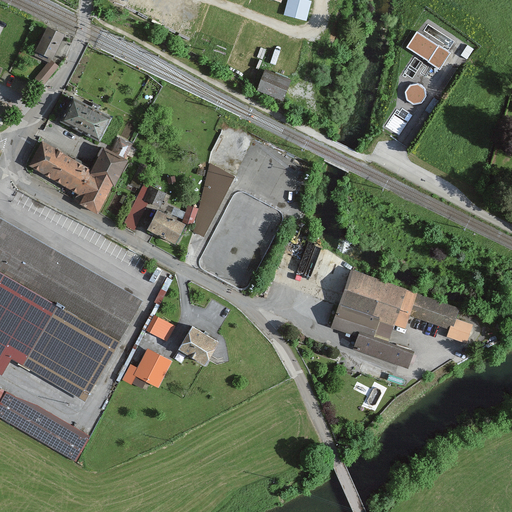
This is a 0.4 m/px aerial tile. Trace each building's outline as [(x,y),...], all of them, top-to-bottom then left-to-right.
[(313,3),(301,0),(290,0),(285,16),(307,22),(313,3)] [(53,56),(64,35),(47,26),(36,48),(37,49),(35,54),(48,61),(49,62),(51,58),(52,56),(53,56)] [(427,62),(438,70),(451,52),(439,44),(427,62)] [(48,61),(33,78),(42,85),(59,65),(51,58),(49,62),(48,61)] [(291,83),(267,72),(257,92),(281,104),(291,83)] [(406,93),(419,104),(429,91),(416,81),(406,93)] [(75,99),(64,121),(104,142),(116,120),(75,99)] [(247,140),(232,133),(222,154),(237,161),(247,140)] [(94,169),(45,142),(31,167),(82,195),(77,202),(101,215),(131,161),(129,160),(136,147),(120,138),(113,151),(106,147),(94,169)] [(232,169),(221,163),(212,181),(223,187),(232,169)] [(167,196),(150,189),(145,202),(162,209),(167,196)] [(159,212),(148,232),(178,248),(188,228),(159,212)] [(17,228),(0,218),(0,375),(2,376),(11,359),(85,402),(143,301),(17,228)] [(306,272),(313,275),(323,245),(308,240),(301,261),(309,263),(306,272)] [(462,311),(352,272),(331,330),(358,340),(354,351),(412,372),(419,353),(389,342),(400,313),(454,332),(462,311)] [(177,327),(155,315),(147,329),(169,342),(177,327)] [(220,338),(192,323),(178,350),(207,364),(220,338)] [(174,362),(150,349),(139,369),(132,365),(124,380),(133,385),(138,377),(160,389),(174,362)] [(7,391),(0,402),(0,417),(76,461),(90,436),(37,405),(17,397),(7,391)]
